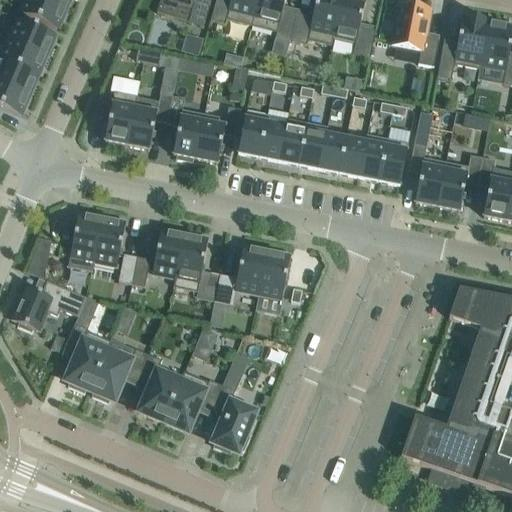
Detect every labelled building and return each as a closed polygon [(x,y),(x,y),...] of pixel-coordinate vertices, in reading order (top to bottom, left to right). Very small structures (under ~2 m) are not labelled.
[(42,0),(27,0),(21,15),(55,30),(60,20),(63,21),(67,11),(42,0)] [(71,0),(42,0),(67,11),(71,0)] [(167,0),(167,3),(191,10),(187,24),(203,28),(210,0),(167,0)] [(216,0),(210,23),(224,26),(225,22),(250,28),(257,0),(216,0)] [(276,34),(275,39),(289,43),(295,16),(282,13),(284,0),(257,0),(250,28),(276,34)] [(331,47),(333,38),(332,38),(340,0),(316,0),(312,20),(296,16),(297,12),(296,12),(295,16),(289,43),(306,47),(307,42),(331,47)] [(375,29),(374,34),(358,30),(365,0),(340,0),(332,38),(333,38),(355,43),(352,57),(369,61),(376,29),(375,29)] [(458,0),(450,0),(446,23),(456,25),(460,0),(458,0)] [(397,21),(396,21),(393,35),(394,35),(392,48),(420,53),(417,66),(433,69),(438,42),(423,40),(428,11),(423,10),(424,6),(407,2),(406,6),(400,5),(397,21)] [(450,82),(453,67),(478,72),(479,67),(488,22),(483,21),(484,18),(468,15),(468,18),(462,17),(456,49),(443,47),(444,42),(443,42),(436,79),(450,82)] [(18,21),(9,42),(47,57),(52,47),(49,46),(53,36),(18,21)] [(503,86),(511,87),(511,59),(508,59),(511,37),(511,28),(489,24),(489,22),(488,22),(479,67),(505,72),(503,86)] [(43,68),(47,57),(9,42),(1,61),(1,62),(36,76),(40,67),(43,68)] [(161,55),(138,50),(135,63),(159,68),(161,55)] [(161,55),(159,68),(165,69),(160,96),(172,98),(177,71),(180,59),(161,55)] [(0,63),(0,84),(30,97),(35,87),(32,86),(36,76),(1,62),(0,63)] [(0,108),(19,117),(23,107),(26,108),(30,97),(0,84),(0,108)] [(286,86),(274,84),(272,92),(284,95),(286,86)] [(335,90),(322,87),(321,96),(333,98),(335,90)] [(312,100),(314,92),(301,89),(299,98),(312,100)] [(347,92),(335,90),(333,98),(345,101),(347,92)] [(124,152),(125,148),(127,148),(134,110),(136,98),(114,94),(104,144),(108,144),(107,149),(124,152)] [(167,125),(172,98),(160,96),(156,114),(134,110),(127,148),(149,153),(155,123),(167,125)] [(192,166),(193,161),(195,162),(204,116),(182,112),(184,101),(172,98),(167,125),(178,128),(172,157),(176,158),(175,162),(192,166)] [(366,102),(354,99),(352,108),(364,111),(366,102)] [(394,107),(381,105),(380,114),(392,116),(394,107)] [(406,110),(394,107),(392,116),(404,119),(406,110)] [(235,139),(240,112),(228,110),(226,121),(204,116),(195,162),(217,166),(223,137),(235,139)] [(267,117),(246,113),(238,156),(258,160),(265,124),(267,117)] [(285,128),(265,124),(258,160),(278,164),(285,128)] [(327,129),(307,125),(306,132),(298,168),(318,172),(326,136),(327,129)] [(306,132),(285,128),(278,164),(298,168),(306,132)] [(346,140),(326,136),(318,172),(338,176),(346,140)] [(387,141),(367,137),(366,144),(358,180),(378,184),(387,141)] [(366,144),(346,140),(338,176),(358,180),(366,144)] [(408,145),(387,141),(378,184),(399,188),(408,145)] [(437,210),(445,166),(423,161),(426,149),(414,146),(408,174),(420,176),(414,205),(437,210)] [(445,166),(437,210),(459,214),(465,185),(477,187),(482,160),(470,158),(467,170),(445,166)] [(505,223),(511,187),(511,186),(490,182),(494,162),(482,160),(477,187),(488,189),(482,219),(505,223)] [(63,230),(58,257),(69,259),(93,264),(101,221),(78,216),(74,232),(63,230)] [(101,221),(93,264),(116,269),(125,225),(101,221)] [(174,280),(183,237),(160,232),(152,276),(174,280)] [(185,237),(183,237),(174,280),(172,289),(197,294),(207,242),(200,240),(200,237),(185,234),(185,237)] [(235,292),(257,297),(266,254),(242,249),(236,280),(234,292),(235,292)] [(266,254),(257,297),(281,301),(289,258),(266,254)] [(34,257),(27,275),(38,280),(43,282),(47,263),(34,257)] [(123,257),(118,285),(131,287),(136,260),(123,257)] [(136,260),(131,287),(144,290),(149,262),(136,260)] [(208,287),(216,289),(219,277),(210,275),(208,287)] [(216,289),(213,304),(232,308),(235,292),(234,292),(236,280),(227,278),(219,277),(216,289)] [(77,319),(85,300),(46,283),(41,296),(28,291),(14,324),(18,325),(16,329),(31,336),(33,332),(36,333),(44,314),(57,319),(60,312),(77,319)] [(301,293),(292,291),(290,304),(299,306),(301,293)] [(400,461),(511,499),(511,302),(506,301),(457,292),(447,321),(479,331),(445,431),(414,420),(400,461)] [(100,293),(92,317),(107,322),(115,298),(100,293)] [(87,333),(74,327),(61,358),(64,352),(76,357),(65,384),(69,385),(67,389),(84,396),(85,392),(89,394),(110,344),(86,335),(87,333)] [(110,344),(89,394),(93,395),(91,399),(108,406),(109,402),(113,404),(124,377),(137,383),(147,358),(136,353),(110,343),(110,344)] [(147,358),(137,383),(149,388),(138,414),(163,425),(183,375),(182,375),(179,383),(155,374),(160,363),(147,358)] [(207,385),(183,375),(163,425),(187,435),(198,408),(210,414),(221,388),(208,383),(207,385)] [(234,393),(221,388),(210,414),(223,419),(212,445),(214,446),(212,450),(229,457),(230,453),(237,456),(239,452),(243,454),(249,439),(245,438),(254,415),(229,404),(234,393)]
